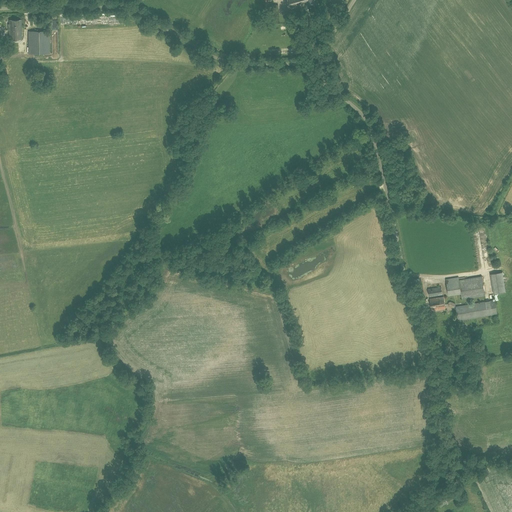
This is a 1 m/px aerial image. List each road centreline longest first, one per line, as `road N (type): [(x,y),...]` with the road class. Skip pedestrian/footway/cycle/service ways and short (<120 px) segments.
road 1 (unclassified): [(412,511),(442,464),(440,370),(402,264),(372,132),(309,66)]
road 2 (unclassified): [(309,66),(229,62),(125,7),(0,9)]
